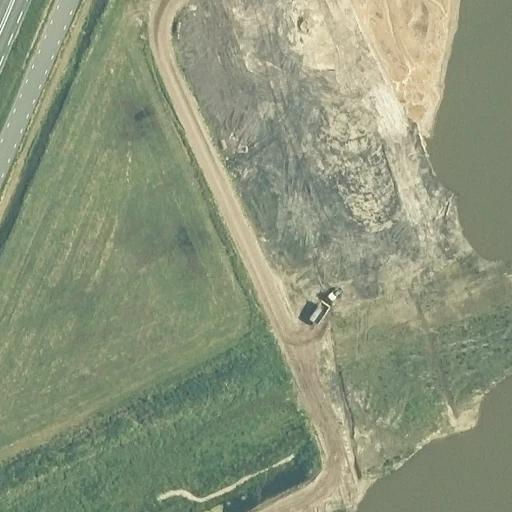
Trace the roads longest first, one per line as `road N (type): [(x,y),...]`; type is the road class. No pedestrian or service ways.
road 1 (track): [(511,187),(431,256),(382,284),(308,306),(271,299),(156,39),(173,0)]
road 2 (unclassified): [(0,160),(67,0)]
